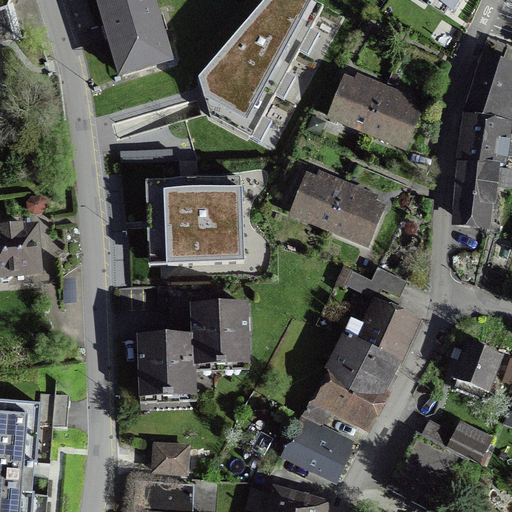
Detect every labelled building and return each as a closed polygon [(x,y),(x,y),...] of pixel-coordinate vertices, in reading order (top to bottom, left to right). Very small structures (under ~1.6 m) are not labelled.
[(149,0),(93,0),(114,70),(165,55),(149,0)] [(307,0),(269,0),(200,82),(210,118),(249,139),(259,118),(262,120),(275,96),(272,94),(283,74),(286,76),(299,52),(296,50),(307,30),(310,32),(323,9),(307,0)] [(425,0),(442,11),(449,0),(425,0)] [(454,56),(466,35),(445,22),(432,43),(454,56)] [(507,117),(511,95),(511,64),(483,57),(465,108),(507,117)] [(363,131),(381,93),(347,78),(330,116),(363,131)] [(381,93),(363,131),(400,147),(417,109),(381,93)] [(501,159),(507,117),(465,108),(457,157),(501,159)] [(500,198),(501,159),(457,157),(450,221),(484,225),(487,198),(500,198)] [(325,228),(342,187),(309,174),(293,214),(325,228)] [(244,264),(240,179),(164,182),(165,198),(154,205),(154,217),(147,217),(147,232),(155,232),(156,244),(167,250),(167,267),(244,264)] [(342,187),(325,228),(360,241),(376,201),(342,187)] [(0,282),(51,279),(47,232),(0,235),(0,282)] [(370,282),(340,268),(333,281),(375,301),(389,308),(402,282),(376,270),(370,282)] [(356,340),(398,356),(416,321),(389,308),(375,301),(356,340)] [(193,305),(193,336),(194,365),(249,364),(247,303),(193,305)] [(398,356),(356,340),(348,335),(330,372),(312,410),(322,415),(364,435),(384,393),(382,392),(398,356)] [(193,336),(140,338),(142,397),(196,395),(194,365),(193,336)] [(495,395),(507,361),(475,350),(463,384),(495,395)] [(323,434),(322,415),(312,410),(313,429),(323,434)] [(9,419),(0,506),(0,511),(56,511),(65,424),(9,419)] [(337,488),(355,448),(323,434),(313,429),(304,425),(285,465),(337,488)] [(484,467),(494,446),(466,433),(461,445),(439,434),(434,445),(457,455),(484,467)] [(432,509),(457,455),(434,445),(413,435),(388,489),(432,509)] [(192,453),(157,451),(156,482),(190,484),(192,453)] [(195,511),(196,493),(155,492),(154,511),(195,511)] [(332,511),(333,509),(281,495),(276,511),(332,511)]
